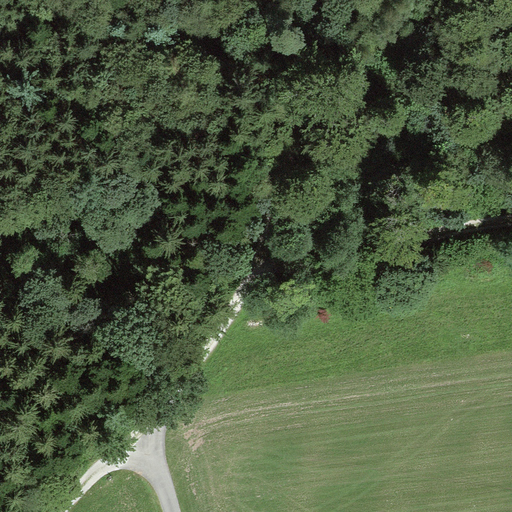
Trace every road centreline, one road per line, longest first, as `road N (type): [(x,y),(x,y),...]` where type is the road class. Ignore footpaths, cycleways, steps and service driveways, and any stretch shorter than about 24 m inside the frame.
road 1 (track): [(255,261),(235,305),(135,434),(59,511)]
road 2 (track): [(314,0),(255,261)]
road 3 (track): [(255,261),(511,220)]
